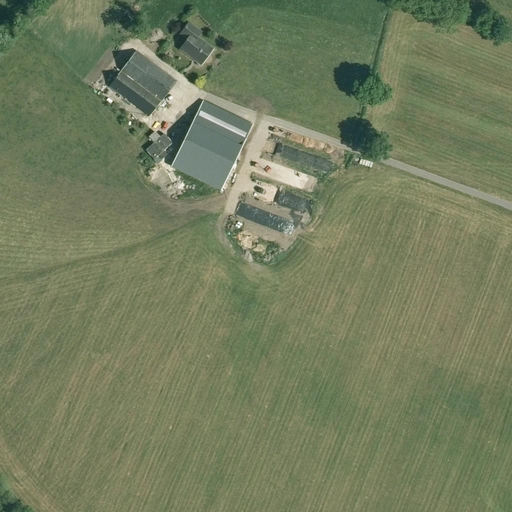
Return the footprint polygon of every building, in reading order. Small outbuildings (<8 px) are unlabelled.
[(201,33),(189,24),(181,34),(188,39),(181,50),(201,65),(212,49),(197,38),(201,33)] [(178,81),(137,50),(123,69),(163,99),(178,81)] [(163,99),(123,69),(109,87),(149,116),(163,99)] [(204,101),(190,130),(238,154),(252,125),(204,101)] [(166,134),(148,150),(171,174),(188,158),(166,134)] [(299,207),(302,198),(288,194),(285,204),(299,207)]
